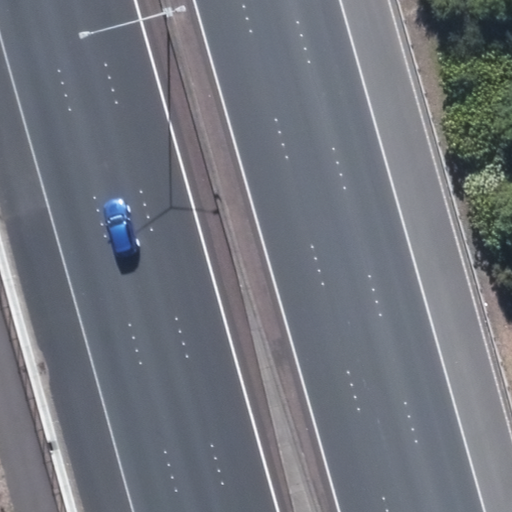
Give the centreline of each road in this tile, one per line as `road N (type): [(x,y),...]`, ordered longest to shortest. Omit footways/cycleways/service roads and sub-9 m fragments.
road 1 (motorway): [(268,0),(418,511)]
road 2 (motorway): [(237,511),(94,0)]
